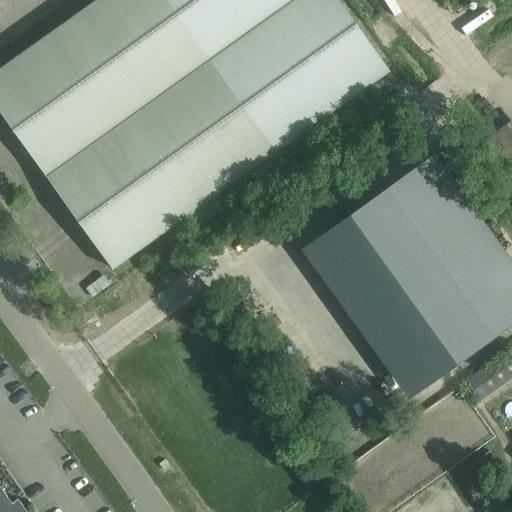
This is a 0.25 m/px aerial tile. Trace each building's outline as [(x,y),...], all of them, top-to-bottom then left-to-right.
[(0,110),(46,175),(291,0),(94,0),(0,67),(0,110)] [(339,0),(291,0),(46,175),(112,268),(389,70),(339,0)] [(442,0),(450,11),(466,0),(442,0)] [(420,386),(511,320),(511,272),(429,157),(315,239),(420,386)] [(511,380),(511,355),(479,379),(491,395),(511,380)] [(0,511),(27,511),(18,498),(12,502),(0,485),(0,511)]
